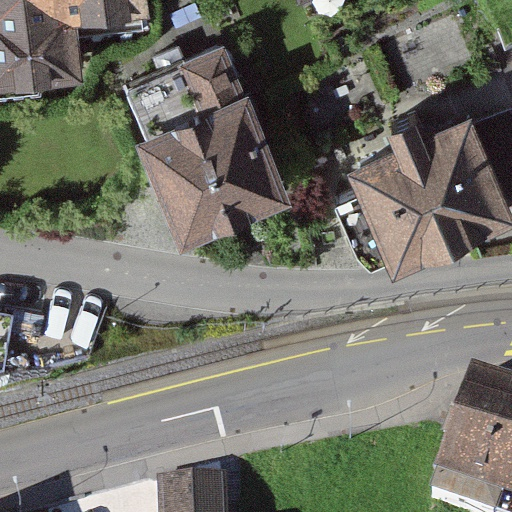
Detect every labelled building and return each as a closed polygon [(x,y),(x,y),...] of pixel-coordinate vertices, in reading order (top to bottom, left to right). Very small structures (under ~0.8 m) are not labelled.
[(0,0),(0,74),(81,61),(73,12),(142,0),(0,0)] [(199,106),(134,133),(174,232),(285,188),(226,42),(180,60),(199,106)] [(511,197),(469,103),(344,160),(389,258),(511,201),(511,197)] [(0,360),(12,361),(13,304),(0,303),(0,360)] [(511,511),(511,388),(467,374),(427,495),(479,511),(511,511)] [(159,511),(223,511),(224,478),(159,481),(159,511)]
